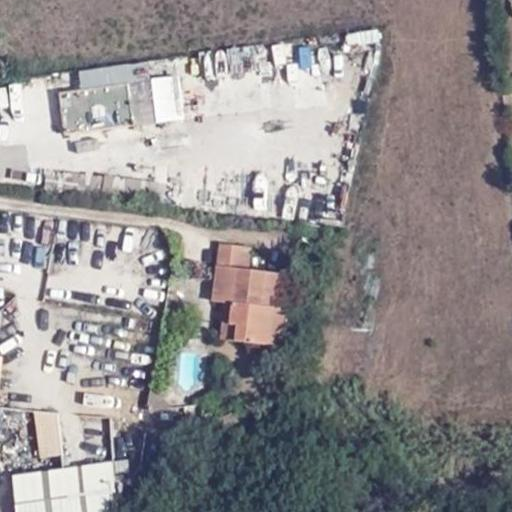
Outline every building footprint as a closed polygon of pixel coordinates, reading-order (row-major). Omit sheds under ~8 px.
[(145,68),(146,84),(189,79),(188,65),(145,68)] [(146,84),(60,91),(62,132),(148,125),(146,84)] [(151,199),(153,177),(42,162),(39,183),(151,199)] [(286,167),(287,194),(312,193),(311,166),(286,167)] [(300,228),(295,256),(326,262),(331,234),(300,228)] [(288,274),(249,270),(252,247),(219,242),(212,297),(222,299),(233,301),(228,338),(270,345),(276,346),(280,307),(276,307),(276,301),(285,302),(288,274)] [(222,299),(217,336),(228,338),(233,301),(222,299)] [(280,307),(276,346),(286,347),(289,308),(285,308),(280,307)] [(39,459),(63,457),(60,408),(36,409),(39,459)] [(111,417),(84,418),(85,449),(112,447),(111,417)] [(158,468),(171,421),(138,417),(127,460),(158,468)] [(132,511),(126,474),(112,476),(110,459),(3,478),(8,511),(132,511)]
